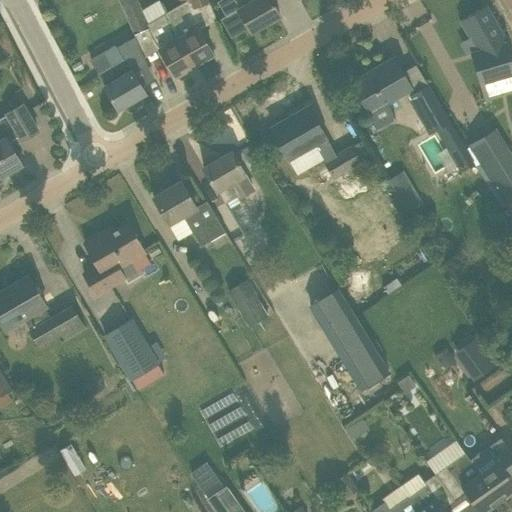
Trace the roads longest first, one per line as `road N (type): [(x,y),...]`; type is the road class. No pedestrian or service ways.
road 1 (residential): [(96,157),(377,0)]
road 2 (residential): [(96,157),(14,0)]
